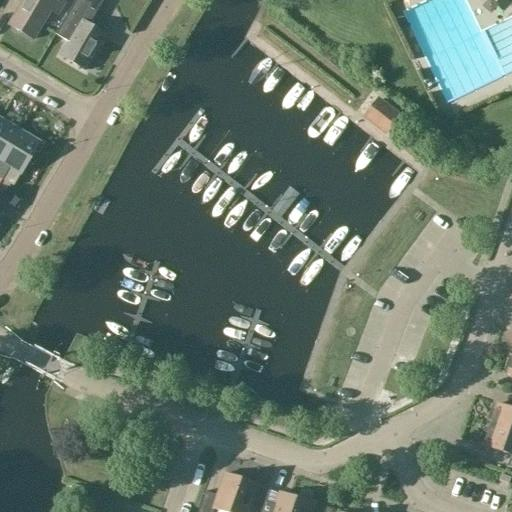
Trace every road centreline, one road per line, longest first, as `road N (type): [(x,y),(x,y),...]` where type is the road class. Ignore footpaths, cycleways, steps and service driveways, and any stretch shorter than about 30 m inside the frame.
road 1 (unclassified): [(511,230),(454,392),(384,432)]
road 2 (unclassified): [(384,432),(322,462),(201,423)]
road 3 (residential): [(0,273),(29,240),(97,123)]
road 4 (residential): [(97,123),(167,0)]
road 5 (unclassified): [(201,423),(79,380)]
